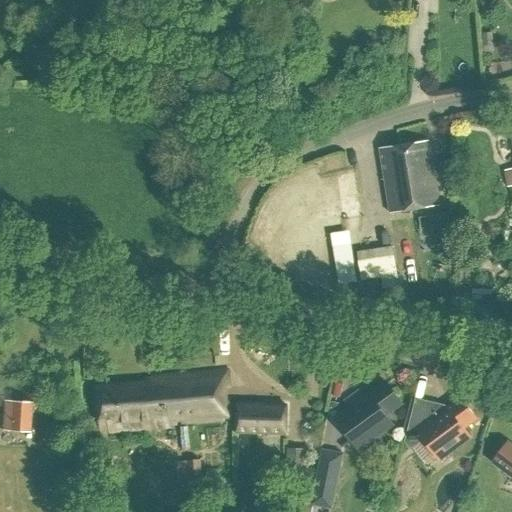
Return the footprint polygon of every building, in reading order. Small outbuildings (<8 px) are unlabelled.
[(492,33),(482,33),(483,45),(493,45),(492,33)] [(439,206),(428,140),(381,148),(391,213),(439,206)] [(439,163),(442,177),(453,175),(451,161),(439,163)] [(451,233),(438,235),(441,251),(454,249),(451,233)] [(352,246),(333,249),(339,284),(357,281),(352,246)] [(392,247),(358,252),(362,281),(382,278),(384,289),(398,287),(392,247)] [(165,424),(236,419),(236,405),(234,404),(234,403),(228,404),(226,387),(231,386),(230,371),(151,376),(151,379),(145,380),(146,383),(96,386),(100,433),(166,428),(165,424)] [(345,404),(349,409),(336,419),(359,450),(394,424),(386,414),(401,403),(386,383),(365,399),(360,393),(345,404)] [(418,432),(439,460),(471,436),(464,427),(477,418),(462,398),(441,414),(438,411),(436,410),(437,405),(417,399),(409,429),(418,432)] [(14,402),(12,423),(33,425),(34,403),(14,402)] [(236,405),(236,419),(235,432),(286,434),(287,407),(236,405)] [(259,452),(252,435),(237,442),(244,458),(259,452)] [(511,445),(509,443),(494,463),(511,476),(511,445)] [(287,448),(286,490),(308,490),(309,449),(287,448)] [(323,450),(321,461),(313,504),(332,508),(342,454),(333,452),(323,450)] [(201,460),(189,460),(190,482),(202,481),(201,460)]
